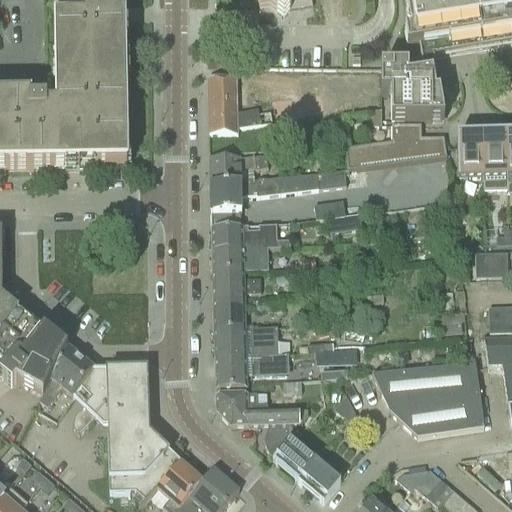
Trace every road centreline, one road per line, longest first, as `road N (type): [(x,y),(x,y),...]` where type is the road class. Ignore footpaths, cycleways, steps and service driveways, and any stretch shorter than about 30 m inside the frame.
road 1 (residential): [(171,357),(96,355),(31,304),(24,294),(24,206)]
road 2 (unclassified): [(490,385),(498,445),(379,464),(337,511)]
road 3 (tertiary): [(172,204),(173,0)]
road 4 (tertiary): [(278,507),(183,420),(171,357)]
road 5 (tertiary): [(171,357),(172,204)]
road 6 (residential): [(24,206),(172,204)]
